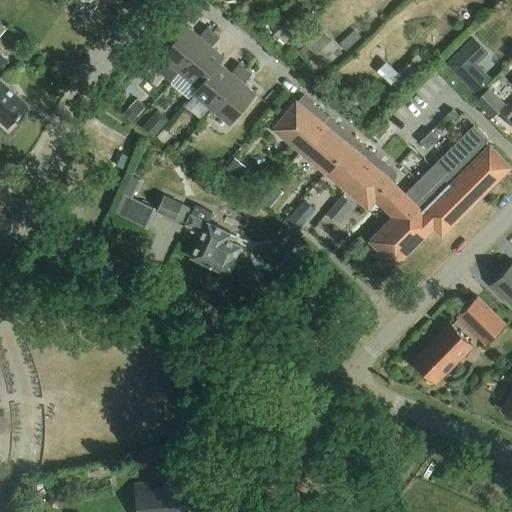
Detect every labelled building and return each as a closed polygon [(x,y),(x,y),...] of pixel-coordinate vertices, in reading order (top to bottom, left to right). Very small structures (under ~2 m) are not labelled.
[(174,17),(165,28),(174,36),(183,25),(174,17)] [(179,75),(213,34),(207,29),(199,39),(187,29),(161,59),(179,75)] [(179,75),(197,90),(198,91),(219,65),(220,66),(224,60),(211,49),(219,39),(213,34),(179,75)] [(472,38),(445,65),(474,94),(490,79),(477,65),(488,54),(472,38)] [(0,54),(0,71),(9,62),(0,54)] [(398,75),(409,86),(429,66),(418,55),(398,75)] [(193,95),(212,111),(246,71),(240,66),(231,75),(220,66),(219,65),(198,91),(197,90),(193,95)] [(246,71),(212,111),(230,127),(257,96),(244,85),(252,76),(246,71)] [(0,122),(8,129),(28,107),(0,81),(0,122)] [(475,103),(491,119),(505,106),(490,89),(475,103)] [(397,175),(303,95),(275,129),(369,209),(375,198),(394,217),(371,241),(395,265),(433,226),(442,234),(509,166),(484,141),(485,140),(472,127),(405,194),(391,180),(397,175)] [(128,109),(123,115),(132,123),(137,117),(128,109)] [(452,110),(446,117),(453,124),(459,118),(452,110)] [(150,118),(142,128),(153,138),(162,129),(150,118)] [(371,133),(379,140),(389,128),(382,121),(371,133)] [(162,132),(157,138),(164,144),(169,138),(162,132)] [(420,143),(427,150),(438,139),(430,132),(420,143)] [(186,145),(180,151),(190,160),(196,153),(186,145)] [(218,179),(230,188),(245,168),(234,159),(218,179)] [(132,196),(140,178),(128,172),(112,209),(148,225),(156,207),(132,196)] [(266,194),(259,202),(268,209),(275,201),(266,194)] [(162,200),(156,211),(175,220),(183,205),(165,196),(164,196),(162,200)] [(193,210),(185,225),(198,232),(196,235),(200,237),(190,257),(228,274),(235,258),(234,257),(239,245),(227,239),(229,233),(208,223),(212,214),(198,207),(195,206),(193,210)] [(332,208),(326,216),(336,224),(343,217),(332,208)] [(298,209),(289,220),(299,229),(308,218),(298,209)] [(362,255),(368,249),(360,241),(354,247),(362,255)] [(511,263),(511,264),(510,263),(502,271),(504,272),(492,284),(511,303),(511,263)] [(505,325),(477,297),(457,316),(486,345),(505,325)] [(472,346),(450,324),(413,361),(425,372),(422,375),(430,382),(432,380),(435,383),(472,346)] [(511,393),(503,412),(511,416),(511,393)] [(149,491),(149,485),(136,486),(138,511),(188,511),(186,488),(149,491)] [(55,490),(47,504),(58,510),(65,495),(55,490)]
